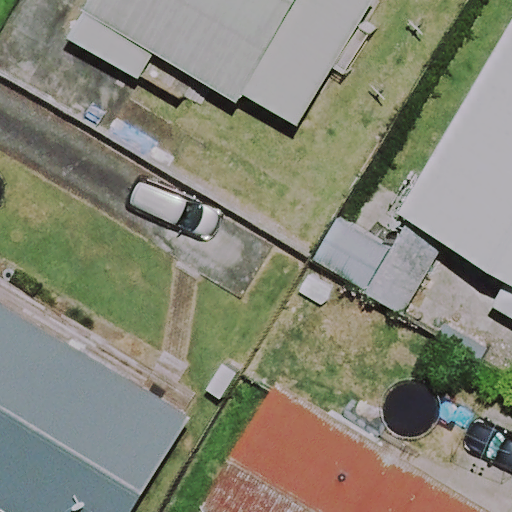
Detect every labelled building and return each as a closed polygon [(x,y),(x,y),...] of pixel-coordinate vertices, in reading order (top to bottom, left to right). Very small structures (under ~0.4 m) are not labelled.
[(99,0),(78,36),(147,77),(165,46),(304,128),(379,0),(99,0)] [(511,41),(412,210),(511,270),(511,41)] [(431,276),(353,220),(324,261),(402,317),(431,276)] [(141,511),(201,416),(0,290),(0,498),(22,511),(141,511)] [(493,511),(289,388),(213,511),(493,511)]
